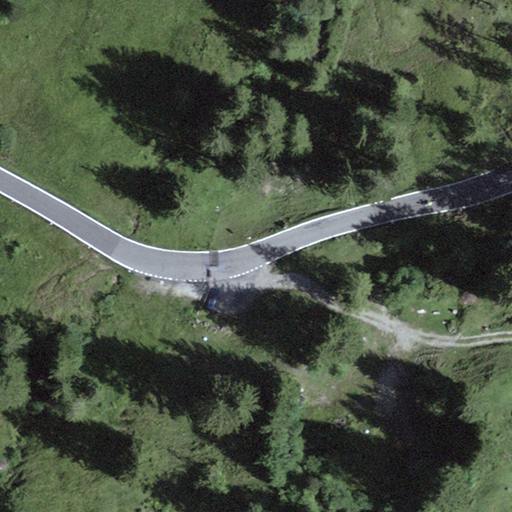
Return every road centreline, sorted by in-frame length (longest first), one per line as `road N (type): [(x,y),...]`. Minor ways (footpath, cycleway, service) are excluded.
road 1 (secondary): [(0,178),(126,251),(202,265),(243,261),(313,230),(511,178)]
road 2 (track): [(243,261),(410,333),(511,335)]
